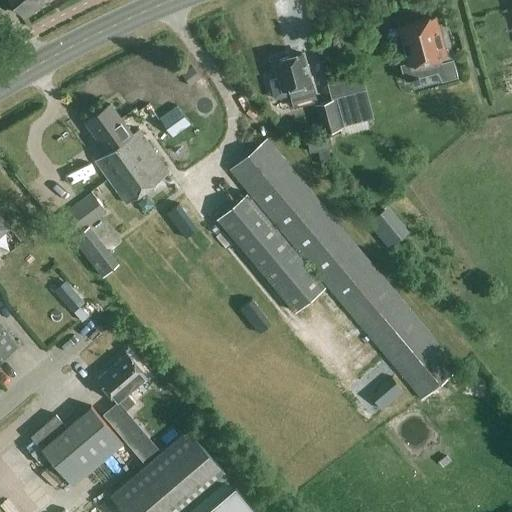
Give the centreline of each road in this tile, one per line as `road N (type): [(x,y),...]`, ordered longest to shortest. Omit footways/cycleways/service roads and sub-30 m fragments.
road 1 (primary): [(0,87),(175,0)]
road 2 (unclassified): [(95,326),(0,407)]
